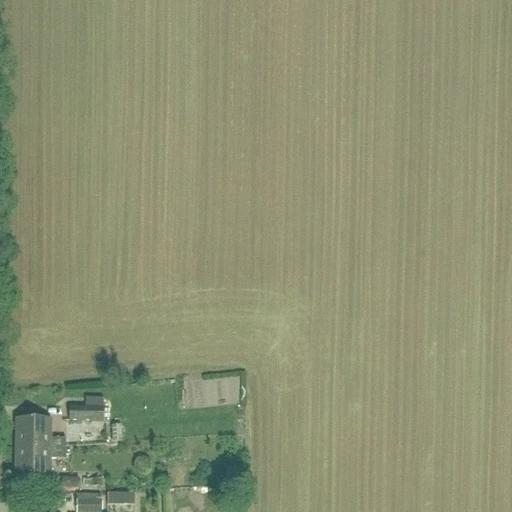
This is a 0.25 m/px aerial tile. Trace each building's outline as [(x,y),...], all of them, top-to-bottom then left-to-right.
[(103,410),(69,410),(68,423),(103,424),(103,410)] [(15,450),(65,451),(65,441),(50,440),(50,421),(15,421),(15,450)] [(65,451),(15,450),(14,479),(49,480),(50,461),(65,461),(65,451)] [(135,511),(134,499),(108,501),(108,511),(135,511)] [(100,511),(101,502),(76,502),(75,511),(100,511)]
